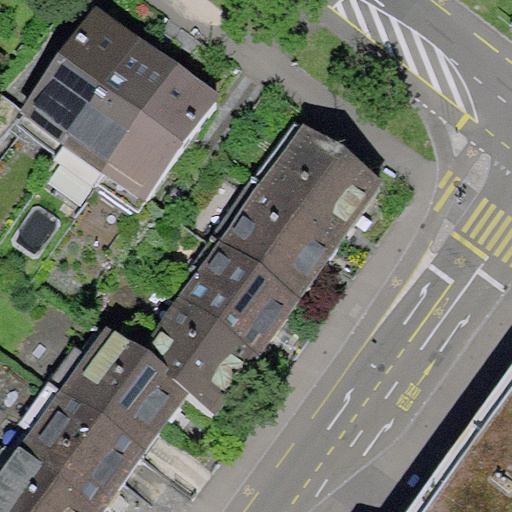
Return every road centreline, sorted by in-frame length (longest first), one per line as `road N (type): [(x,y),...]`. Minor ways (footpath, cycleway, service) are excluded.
road 1 (tertiary): [(257,511),(511,160)]
road 2 (secondary): [(511,109),(369,0)]
